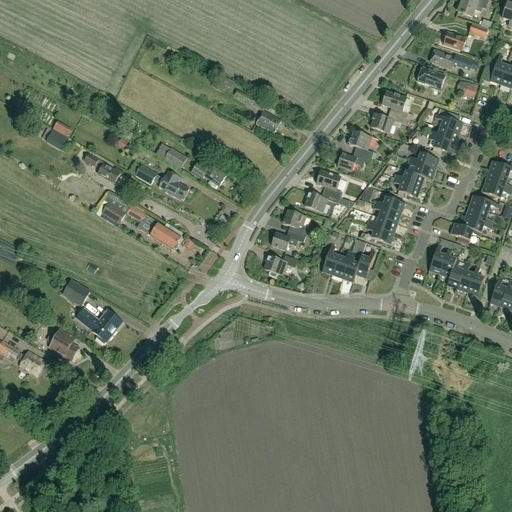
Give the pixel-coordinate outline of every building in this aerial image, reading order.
[(455,11),(457,13),(472,18),(474,11),(481,13),(482,9),(485,11),(489,1),(487,0),(478,0),(477,3),(469,0),(462,0),(460,6),(457,6),(455,11)] [(510,23),(508,28),(511,29),(511,5),(507,4),(502,20),(510,23)] [(491,23),(483,20),(480,28),(489,31),(491,23)] [(484,40),(488,31),(480,29),(472,26),(469,34),(484,40)] [(444,45),(443,45),(462,52),(465,41),(447,34),(446,38),(444,38),(442,44),(444,45)] [(455,56),(454,59),(435,51),(430,63),(450,71),(452,66),(469,73),(470,70),(475,72),(478,64),(455,56)] [(500,87),(507,68),(500,65),(503,57),(499,56),(489,83),(500,87)] [(511,69),(507,68),(500,87),(510,91),(511,84),(511,69)] [(422,69),(418,83),(440,91),(445,77),(422,69)] [(223,77),(219,83),(231,89),(234,83),(223,77)] [(478,87),(460,82),(457,90),(462,92),(461,95),(474,100),(478,87)] [(254,101),(237,92),(234,97),(251,106),(254,101)] [(407,100),(386,93),(382,106),(390,109),(389,114),(400,118),(400,117),(407,120),(408,115),(402,113),(407,100)] [(274,134),(282,122),(264,111),(256,124),(274,134)] [(440,129),(460,136),(464,125),(448,120),(450,114),(443,111),(441,117),(437,116),(435,120),(443,122),(440,129)] [(400,118),(389,114),(387,119),(373,115),(371,120),(373,121),(370,129),(389,135),(393,122),(405,126),(407,120),(400,117),(400,118)] [(46,143),(62,152),(69,139),(68,139),(72,130),(58,122),(46,143)] [(431,132),(429,136),(457,146),(460,136),(440,129),(438,135),(431,132)] [(354,154),(371,160),(373,154),(368,152),(372,139),(354,133),(351,140),(349,140),(347,145),(356,148),(354,154)] [(457,146),(429,136),(428,140),(435,143),(433,150),(453,157),(457,146)] [(121,139),(117,146),(124,150),(128,144),(121,139)] [(164,161),(180,171),(187,159),(171,149),(164,161)] [(95,167),(101,170),(98,175),(114,185),(120,175),(104,166),(105,164),(88,154),(84,162),(94,168),(95,167)] [(371,160),(354,154),(352,159),(340,155),(339,160),(340,160),(337,169),(352,174),(355,165),(363,167),(364,164),(369,165),(371,160)] [(411,158),(409,162),(437,172),(440,161),(420,155),(418,161),(411,158)] [(437,172),(409,162),(408,166),(416,169),(413,175),(425,180),(433,183),(437,172)] [(202,182),(204,178),(219,188),(226,177),(209,166),(207,169),(198,163),(191,174),(202,182)] [(511,169),(491,163),(488,173),(507,180),(509,173),(511,174),(511,169)] [(164,180),(143,169),(140,167),(135,177),(150,186),(153,180),(161,185),(159,189),(176,198),(175,199),(181,202),(181,200),(183,201),(189,190),(178,185),(181,180),(168,173),(166,178),(165,178),(164,180)] [(323,193),(341,199),(343,194),(336,192),(341,179),(321,172),(316,186),(325,189),(323,193)] [(425,180),(413,175),(406,172),(404,179),(395,176),(394,180),(422,190),(425,180)] [(488,173),(484,183),(511,193),(511,190),(511,188),(505,186),(507,180),(488,173)] [(422,190),(394,180),(393,184),(401,187),(399,194),(418,200),(422,190)] [(511,193),(484,183),(481,194),(500,201),(503,194),(510,197),(511,193)] [(341,199),(323,193),(321,199),(307,194),(305,200),(307,200),(304,208),(323,214),(327,201),(339,205),(341,199)] [(364,195),(362,201),(369,203),(371,198),(364,195)] [(472,197),(468,208),(488,214),(490,208),(498,210),(499,207),(472,197)] [(375,206),(402,216),(406,206),(386,199),(384,206),(376,203),(375,206)] [(102,215),(119,226),(126,215),(109,204),(102,215)] [(402,216),(375,206),(373,210),(381,213),(379,219),(399,226),(402,216)] [(488,214),(468,208),(465,217),(492,227),(494,223),(486,221),(488,214)] [(288,233),(305,239),(307,233),(304,232),(306,228),(303,227),(306,219),(288,212),(285,220),(283,219),(281,225),(290,228),(288,233)] [(465,217),(461,228),(481,234),(483,229),(491,231),(492,227),(465,217)] [(369,222),(367,227),(395,236),(399,226),(379,219),(377,225),(369,222)] [(181,238),(164,228),(156,223),(148,236),(173,251),(174,249),(175,249),(177,247),(176,246),(181,238)] [(461,228),(453,225),(450,236),(458,238),(458,239),(469,242),(472,236),(480,238),(481,234),(461,228)] [(395,236),(367,227),(366,231),(374,234),(371,240),(391,247),(395,236)] [(305,239),(288,233),(286,238),(274,234),(272,239),(274,240),(271,247),(287,253),(289,246),(296,248),(298,242),(303,244),(305,239)] [(352,254),(342,281),(352,285),(355,277),(359,265),(353,263),(356,255),(355,255),(360,243),(356,241),(351,253),(352,254)] [(439,277),(445,258),(439,255),(442,248),(438,246),(429,274),(439,277)] [(332,278),(339,258),(332,256),(335,248),(332,247),(322,274),(332,278)] [(445,258),(439,277),(449,281),(455,261),(450,259),(452,251),(448,250),(446,258),(445,258)] [(339,258),(332,278),(342,281),(352,254),(351,253),(348,252),(345,260),(339,258)] [(362,257),(359,265),(355,277),(365,281),(375,253),(371,252),(369,260),(362,257)] [(277,275),(282,277),(286,266),(295,269),(297,261),(284,257),(282,263),(267,258),(265,263),(266,263),(264,271),(269,273),(268,276),(269,276),(276,280),(277,275)] [(455,261),(449,281),(446,289),(457,292),(463,273),(457,271),(460,262),(455,261)] [(463,273),(457,292),(467,296),(474,276),(467,274),(470,266),(466,264),(463,273)] [(474,276),(467,296),(478,300),(484,280),(477,277),(480,270),(476,268),(474,276)] [(500,308),(508,284),(502,282),(503,280),(499,279),(490,305),(500,308)] [(62,296),(82,308),(91,293),(72,281),(62,296)] [(509,285),(508,284),(500,308),(510,312),(511,305),(511,292),(510,292),(511,286),(511,283),(509,282),(509,285)] [(96,339),(104,346),(122,324),(114,317),(113,317),(107,312),(99,323),(84,311),(77,319),(92,331),(91,332),(98,337),(96,339)] [(79,350),(72,346),(75,339),(61,331),(50,350),(71,363),(79,350)] [(15,359),(23,363),(21,367),(37,377),(46,364),(29,354),(26,358),(19,354),(20,352),(10,345),(9,347),(0,341),(0,354),(7,359),(8,357),(14,360),(15,359)]
